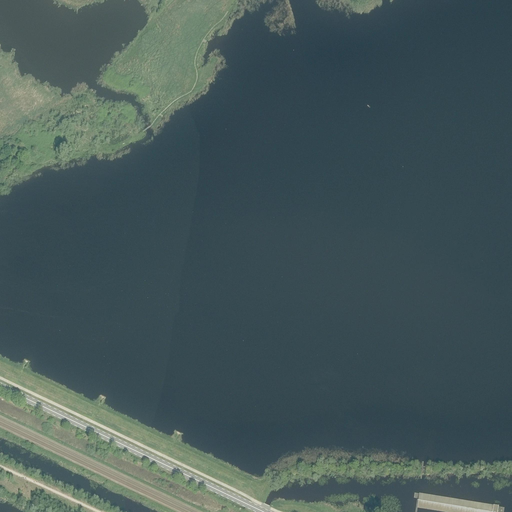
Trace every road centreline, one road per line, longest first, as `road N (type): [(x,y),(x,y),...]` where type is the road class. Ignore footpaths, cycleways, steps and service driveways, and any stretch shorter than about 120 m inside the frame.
road 1 (track): [(0,363),(250,483),(260,504)]
road 2 (tertiary): [(263,511),(0,386)]
